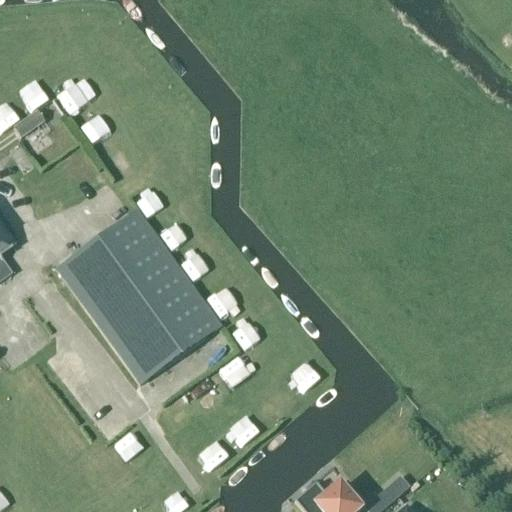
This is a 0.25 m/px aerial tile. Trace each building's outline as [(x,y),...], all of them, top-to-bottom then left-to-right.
[(38,105),(55,94),(41,74),(25,85),(38,105)] [(94,100),(86,86),(70,94),(78,109),(94,100)] [(16,101),(0,111),(10,126),(26,116),(16,101)] [(36,114),(13,130),(21,141),(44,125),(36,114)] [(89,126),(101,142),(117,129),(105,114),(89,126)] [(110,154),(124,173),(140,162),(126,142),(110,154)] [(145,197),(155,214),(174,203),(164,186),(145,197)] [(56,273),(139,388),(221,330),(137,214),(56,273)] [(0,259),(15,248),(0,226),(0,285),(12,277),(0,260),(0,259)] [(188,261),(204,280),(220,267),(204,248),(188,261)] [(216,296),(227,314),(244,304),(233,286),(216,296)] [(238,328),(247,345),(265,335),(256,318),(238,328)] [(313,364),(306,375),(317,382),(324,372),(313,364)] [(259,426),(274,416),(263,399),(248,410),(259,426)] [(208,449),(222,464),(237,452),(223,436),(208,449)] [(390,505),(408,489),(399,479),(381,495),(390,505)] [(172,511),(176,511),(190,501),(178,485),(162,498),(172,511)] [(315,487),(293,506),(298,511),(357,511),(351,504),(357,499),(347,486),(340,492),(339,489),(327,500),(315,487)]
